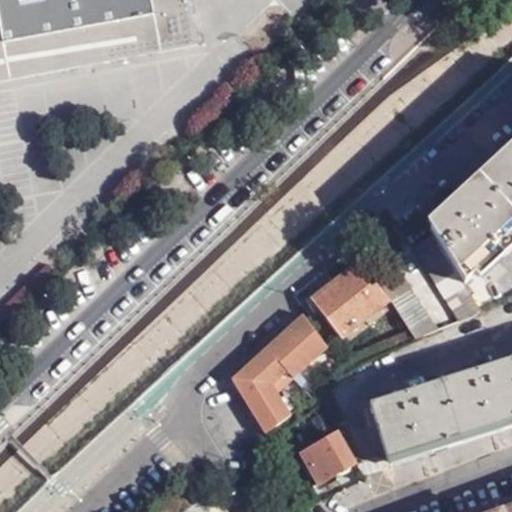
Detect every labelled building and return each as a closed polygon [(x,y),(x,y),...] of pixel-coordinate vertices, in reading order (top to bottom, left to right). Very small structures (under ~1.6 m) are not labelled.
[(0,0),(0,81),(197,45),(188,0),(0,0)] [(511,155),(450,213),(430,232),(432,235),(467,287),(511,243),(511,155)] [(412,249),(461,323),(483,313),(467,287),(432,235),(412,249)] [(39,260),(0,302),(0,331),(53,273),(39,260)] [(375,275),(418,339),(439,331),(393,263),(375,275)] [(372,285),(360,271),(355,265),(311,301),(341,338),(388,299),(375,282),(372,285)] [(234,381),(304,318),(302,315),(237,373),(232,378),(234,381)] [(276,393),(326,348),(304,318),(234,381),(265,433),(290,415),(276,393)] [(410,328),(338,360),(339,362),(349,375),(364,364),(417,339),(410,328)] [(338,360),(336,361),(347,376),(349,375),(339,362),(338,360)] [(511,362),(372,407),(389,462),(425,451),(499,428),(511,423),(511,362)] [(356,465),(339,434),(301,455),(317,484),(313,487),(318,495),(341,482),(337,476),(356,465)]
